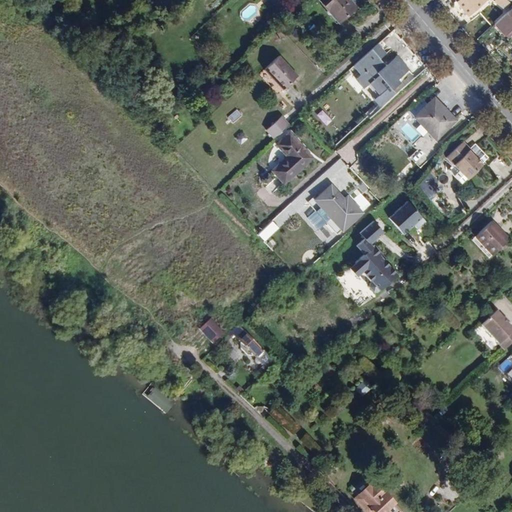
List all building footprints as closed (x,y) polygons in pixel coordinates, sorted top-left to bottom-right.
[(356,8),(348,0),(323,0),(320,3),(339,24),(356,8)] [(468,13),(485,0),(458,0),(468,13)] [(504,10),(510,1),(508,0),(494,0),(492,3),(504,10)] [(511,29),(511,19),(509,13),(495,25),(505,35),(511,29)] [(382,65),(377,59),(355,79),(363,88),(369,83),(379,94),(388,86),(390,89),(398,82),(395,79),(406,69),(396,58),(387,66),(384,64),(382,65)] [(298,79),(279,59),(264,73),(282,93),(298,79)] [(445,112),(432,98),(413,116),(433,137),(454,119),(446,110),(445,112)] [(232,123),(241,116),(237,109),(227,116),(232,123)] [(263,132),(272,140),(288,123),(279,115),(263,132)] [(243,144),(246,136),(239,132),(235,140),(243,144)] [(310,159),(287,134),(275,145),(286,157),(271,171),(282,184),(310,159)] [(446,156),(453,163),(466,178),(481,164),(474,156),(467,148),(469,147),(463,140),(446,156)] [(476,154),(469,147),(467,148),(474,156),(476,154)] [(488,165),(497,176),(503,171),(494,160),(488,165)] [(466,178),(453,163),(447,168),(461,183),(466,178)] [(344,202),(331,187),(316,201),(322,208),(324,205),(332,214),(329,217),(341,229),(360,212),(348,199),(344,202)] [(423,221),(405,200),(386,217),(401,234),(411,224),(414,228),(423,221)] [(492,218),(475,234),(492,252),(508,237),(492,218)] [(256,234),(263,241),(277,227),(270,219),(256,234)] [(381,232),(371,221),(357,232),(362,238),(354,245),(361,254),(348,264),(356,273),(359,271),(368,281),(366,283),(365,286),(370,292),(375,292),(394,275),(377,255),(379,253),(372,244),(370,246),(368,243),(381,232)] [(492,252),(475,234),(471,237),(488,256),(492,252)] [(361,289),(352,294),(359,306),(367,301),(361,289)] [(481,324),(504,349),(511,341),(511,328),(507,323),(502,318),(495,310),(481,324)] [(211,343),(222,332),(208,317),(196,328),(211,343)] [(270,360),(237,326),(234,329),(243,337),(238,341),(263,367),(270,360)] [(424,380),(422,382),(433,394),(435,392),(424,380)] [(359,397),(370,389),(364,381),(354,388),(359,397)] [(433,394),(422,382),(416,388),(427,399),(433,394)] [(165,413),(175,402),(154,385),(145,396),(165,413)] [(384,511),(394,503),(378,486),(364,499),(367,503),(366,504),(373,511),(384,511)]
